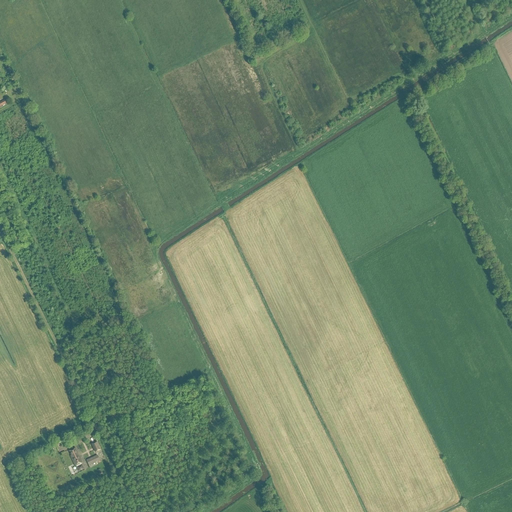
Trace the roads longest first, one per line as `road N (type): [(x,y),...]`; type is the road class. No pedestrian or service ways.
road 1 (track): [(0,228),(139,511)]
road 2 (track): [(300,0),(348,100),(400,77),(408,82),(483,34)]
